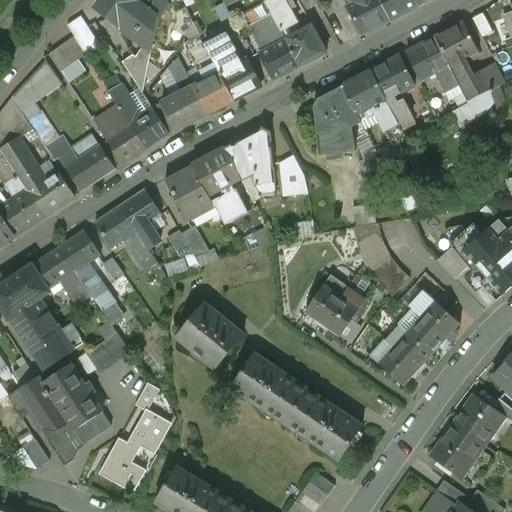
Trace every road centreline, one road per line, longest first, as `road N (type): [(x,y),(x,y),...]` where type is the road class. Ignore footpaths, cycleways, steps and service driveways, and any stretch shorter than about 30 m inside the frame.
road 1 (residential): [(0,268),(465,0)]
road 2 (residential): [(511,317),(448,385),(359,511)]
